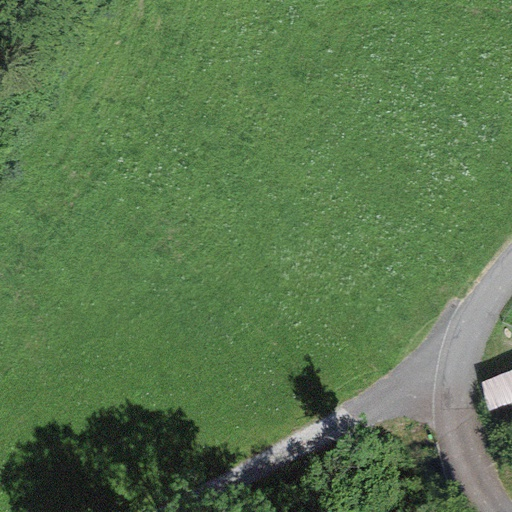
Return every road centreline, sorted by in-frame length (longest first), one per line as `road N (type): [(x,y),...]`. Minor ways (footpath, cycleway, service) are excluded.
road 1 (track): [(160,511),(389,398),(463,330)]
road 2 (residential): [(455,429),(451,380),(463,330),(511,264)]
